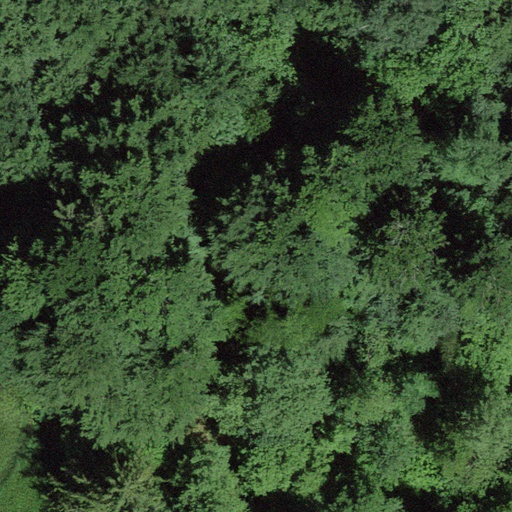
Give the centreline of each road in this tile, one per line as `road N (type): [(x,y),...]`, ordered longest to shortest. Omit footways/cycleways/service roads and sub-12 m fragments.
road 1 (track): [(245,511),(169,320),(202,213),(269,133),(511,51)]
road 2 (track): [(221,191),(0,264)]
